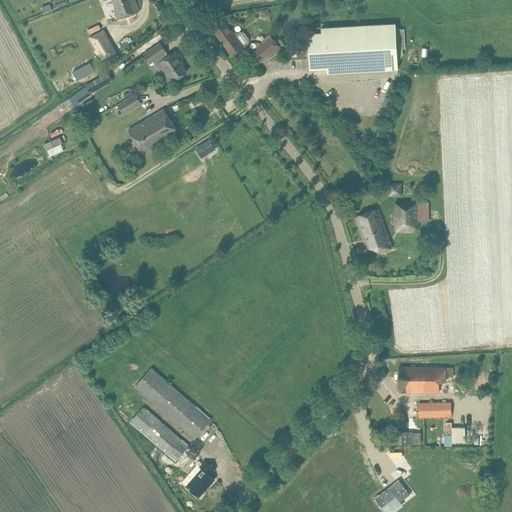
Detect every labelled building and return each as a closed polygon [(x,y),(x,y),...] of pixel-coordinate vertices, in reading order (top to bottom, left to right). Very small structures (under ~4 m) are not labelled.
[(134,0),(110,0),(118,20),(139,12),(134,0)] [(49,5),(42,7),(44,13),(51,10),(49,5)] [(236,35),(236,34),(234,35),(224,21),(212,29),(232,56),(245,46),(248,43),(248,39),(244,33),(240,32),(236,35)] [(395,24),(316,28),(316,33),(308,33),(310,69),(397,65),(395,24)] [(88,39),(101,61),(115,53),(103,31),(88,39)] [(279,47),(274,41),(268,46),(264,42),(249,54),(258,64),(279,47)] [(157,63),(172,82),(186,72),(181,65),(183,64),(174,52),(168,56),(165,52),(166,52),(160,43),(144,55),(150,64),(157,59),(159,62),(157,63)] [(89,62),(72,72),(77,81),(95,71),(89,62)] [(104,75),(85,85),(89,94),(108,83),(104,75)] [(225,98),(219,90),(210,96),(216,104),(225,98)] [(119,105),(124,113),(141,103),(136,94),(119,105)] [(150,117),(164,140),(178,132),(164,109),(150,117)] [(164,140),(150,117),(127,130),(141,154),(164,140)] [(207,154),(205,151),(213,146),(210,141),(196,149),(201,157),(207,154)] [(390,185),(391,195),(402,195),(401,184),(390,185)] [(418,212),(418,201),(396,202),(396,210),(394,210),(394,212),(418,212)] [(362,236),(385,228),(378,208),(355,217),(362,236)] [(418,222),(418,212),(394,212),(394,222),(418,222)] [(362,236),(367,250),(376,247),(379,253),(392,248),(385,228),(362,236)] [(399,367),(399,363),(386,364),(386,375),(400,375),(401,391),(439,391),(439,382),(445,382),(445,377),(453,377),(453,368),(399,367)] [(209,422),(211,420),(151,367),(134,388),(194,440),(206,426),(209,429),(213,424),(209,422)] [(383,382),(366,392),(382,417),(399,407),(383,382)] [(451,416),(451,403),(418,404),(418,417),(451,416)] [(145,406),(128,421),(175,461),(189,446),(145,406)] [(210,475),(215,470),(204,461),(199,466),(202,469),(186,486),(198,497),(214,479),(210,475)]
